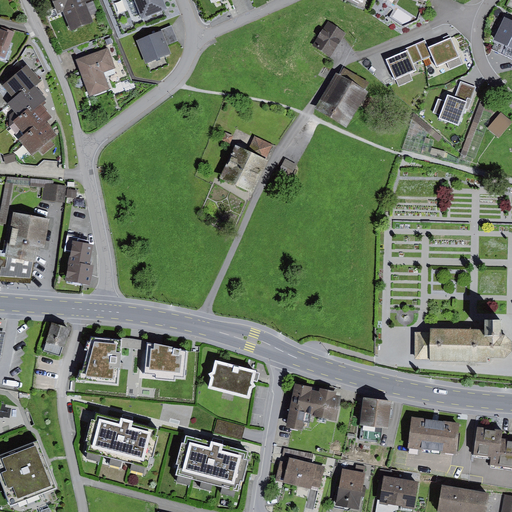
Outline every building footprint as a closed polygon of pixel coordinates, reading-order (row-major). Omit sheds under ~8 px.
[(51,0),(58,14),(63,12),(71,32),(94,23),(91,16),(86,4),(85,2),(90,0),(51,0)] [(134,0),(142,20),(167,9),(163,0),(134,0)] [(93,2),(86,4),(91,16),(98,13),(93,2)] [(511,21),(505,18),(493,42),(495,44),(493,49),(511,58),(511,21)] [(346,34),(328,22),(312,46),(330,58),(346,34)] [(161,30),(162,31),(167,46),(178,42),(172,26),(161,30)] [(2,28),(1,30),(8,32),(0,54),(0,57),(5,59),(15,33),(2,28)] [(1,30),(0,29),(0,54),(8,32),(1,30)] [(162,31),(136,41),(146,65),(171,55),(167,46),(162,31)] [(447,62),(460,57),(452,38),(428,48),(432,56),(436,67),(447,62)] [(425,41),(407,48),(408,51),(413,64),(432,56),(428,48),(425,41)] [(108,49),(75,60),(89,98),(110,90),(103,73),(115,68),(108,49)] [(410,73),(416,71),(413,64),(408,51),(386,60),(395,80),(410,73)] [(463,64),(460,57),(447,62),(450,69),(463,64)] [(3,86),(15,100),(33,85),(39,80),(27,65),(23,68),(20,65),(16,68),(19,72),(3,86)] [(370,84),(343,69),(339,75),(366,90),(370,84)] [(410,73),(395,80),(398,86),(413,80),(410,73)] [(336,74),(316,109),(348,128),(369,93),(366,90),(339,75),(336,74)] [(455,97),(467,102),(465,108),(468,109),(476,87),(461,82),(455,97)] [(14,112),(10,115),(10,128),(41,103),(45,100),(33,85),(15,100),(8,105),(14,112)] [(440,115),(439,119),(458,126),(465,108),(467,102),(455,97),(448,95),(445,101),(440,115)] [(482,96),(461,154),(466,156),(488,98),(482,96)] [(440,115),(445,101),(438,99),(433,113),(440,115)] [(17,126),(26,138),(46,122),(53,117),(41,103),(10,128),(12,130),(17,126)] [(499,138),(511,122),(500,113),(488,129),(499,138)] [(26,138),(22,142),(33,155),(39,150),(44,155),(56,145),(52,140),(58,136),(46,122),(26,138)] [(224,133),(221,140),(230,144),(233,136),(224,133)] [(266,159),(272,145),(254,137),(248,151),(266,159)] [(248,151),(236,146),(221,178),(252,192),(267,160),(266,159),(248,151)] [(11,153),(3,156),(5,165),(14,162),(11,153)] [(297,166),(285,159),(278,171),(290,178),(297,166)] [(54,181),(31,179),(30,187),(43,188),(44,184),(53,185),(54,181)] [(14,184),(6,182),(0,212),(0,223),(6,224),(14,184)] [(65,203),(66,186),(53,185),(44,184),(43,188),(42,200),(65,203)] [(77,190),(68,189),(67,198),(76,199),(77,190)] [(51,219),(13,213),(10,227),(13,228),(10,245),(8,245),(7,253),(0,251),(0,280),(31,286),(34,265),(37,265),(39,251),(46,252),(51,219)] [(81,238),(67,235),(64,251),(72,253),(66,280),(89,285),(92,268),(89,267),(93,245),(89,245),(89,241),(81,240),(81,238)] [(484,331),(431,329),(431,333),(415,333),(414,359),(429,360),(429,363),(486,363),(486,359),(505,359),(511,353),(511,343),(506,336),(502,336),(501,320),(484,321),(484,331)] [(69,329),(52,324),(43,352),(60,357),(69,329)] [(121,340),(91,336),(90,341),(87,341),(85,350),(88,351),(82,370),(79,370),(76,382),(118,385),(121,348),(121,340)] [(121,337),(121,340),(121,348),(145,350),(146,343),(146,341),(133,339),(121,337)] [(188,352),(146,343),(145,350),(143,373),(185,377),(188,352)] [(256,373),(214,362),(207,389),(249,399),(256,373)] [(312,388),(295,385),(287,428),(303,431),(305,424),(310,425),(311,417),(337,422),(342,396),(336,395),(336,393),(319,389),(319,393),(311,391),(312,388)] [(391,402),(364,399),(360,426),(363,426),(382,428),(388,429),(391,402)] [(6,404),(6,414),(14,414),(14,404),(6,404)] [(95,422),(91,421),(86,442),(88,443),(86,452),(147,467),(150,458),(153,459),(159,437),(156,436),(157,429),(127,422),(97,414),(95,422)] [(436,421),(412,418),(408,448),(456,454),(460,424),(436,421)] [(218,421),(215,432),(242,439),(244,433),(245,427),(218,421)] [(382,428),(363,426),(361,439),(380,442),(382,428)] [(503,431),(478,428),(475,455),(492,457),(491,467),(511,469),(511,440),(502,440),(503,431)] [(217,445),(186,437),(184,443),(182,443),(177,465),(180,466),(177,475),(237,491),(240,481),(243,481),(248,461),(246,461),(248,453),(217,445)] [(37,442),(0,456),(0,481),(10,507),(55,489),(37,442)] [(313,455),(284,449),(282,455),(311,461),(313,455)] [(289,463),(280,461),(275,481),(298,487),(304,462),(290,459),(289,463)] [(325,467),(304,462),(298,487),(311,490),(312,487),(320,489),(325,467)] [(366,473),(343,469),(337,506),(359,511),(366,473)] [(419,483),(384,476),(380,501),(378,500),(375,511),(396,511),(398,511),(399,507),(414,510),(419,483)] [(486,511),(489,495),(443,486),(438,511),(486,511)] [(511,511),(511,496),(505,495),(502,511),(511,511)]
